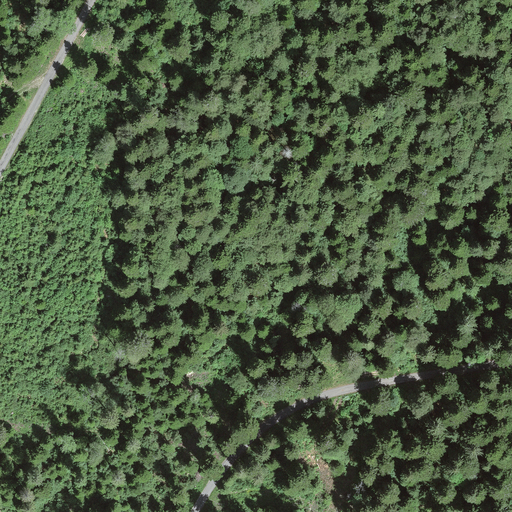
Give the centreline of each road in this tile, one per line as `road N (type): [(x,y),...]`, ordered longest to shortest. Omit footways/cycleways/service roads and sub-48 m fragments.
road 1 (unclassified): [(195,511),(235,452),(277,415),(330,391),(511,363)]
road 2 (unclassified): [(90,0),(0,168)]
